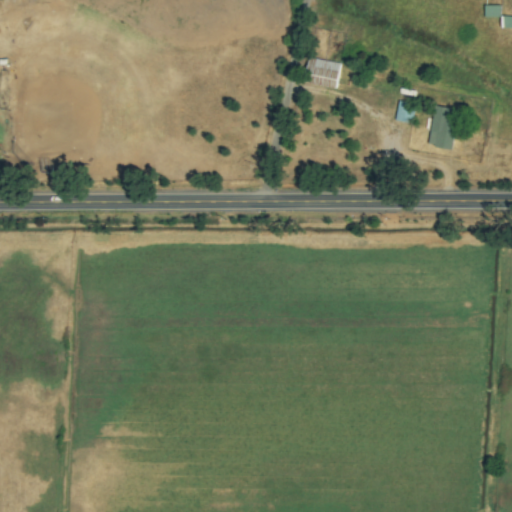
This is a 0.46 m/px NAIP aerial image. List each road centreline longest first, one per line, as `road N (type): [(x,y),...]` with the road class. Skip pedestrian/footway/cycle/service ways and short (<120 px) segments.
road 1 (tertiary): [(511,200),(0,203)]
road 2 (residential): [(263,201),(309,0)]
